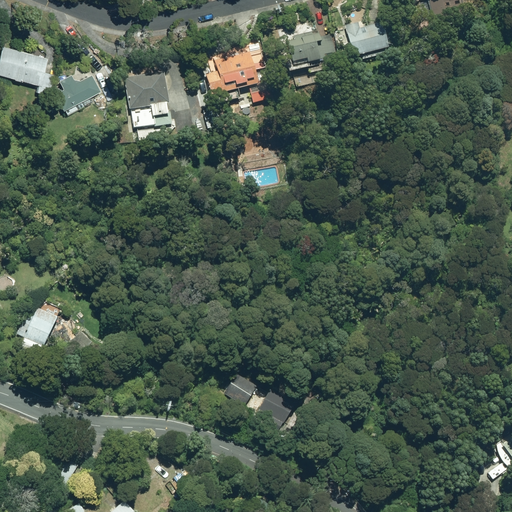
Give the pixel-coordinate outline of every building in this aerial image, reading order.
[(455,14),(452,0),(441,0),(438,0),(424,0),(428,21),(442,19),(441,16),(455,14)] [(358,28),(357,23),(344,26),(347,41),(344,42),(346,50),(349,50),(351,57),(385,49),(379,24),(358,28)] [(30,24),(22,32),(46,57),(54,49),(30,24)] [(334,53),(330,35),(318,38),(317,34),(311,35),(310,32),(291,36),(293,41),(284,42),(291,71),(324,64),(322,56),(334,53)] [(34,95),(46,98),(52,76),(42,73),(46,60),(0,48),(0,78),(36,88),(34,95)] [(247,87),(257,85),(249,52),(213,61),(215,72),(203,75),(209,98),(221,95),(222,101),(249,94),(247,87)] [(129,110),(131,128),(153,125),(153,117),(165,115),(164,104),(166,104),(162,73),(123,79),(127,110),(129,110)] [(100,94),(91,76),(74,84),(70,77),(57,83),(61,91),(51,95),(60,113),(100,94)] [(247,87),(249,94),(251,104),(274,99),(271,82),(257,85),(247,87)] [(278,183),(275,166),(243,174),(247,190),(278,183)] [(15,358),(35,367),(55,322),(35,313),(15,358)] [(67,345),(79,357),(91,346),(79,334),(67,345)] [(276,428),(278,430),(281,426),(282,426),(293,409),(268,394),(258,412),(278,425),(276,428)] [(511,438),(500,448),(511,464),(511,438)] [(51,480),(64,487),(76,466),(63,459),(51,480)] [(158,476),(165,484),(172,478),(165,470),(158,476)] [(128,511),(121,502),(110,511),(128,511)]
